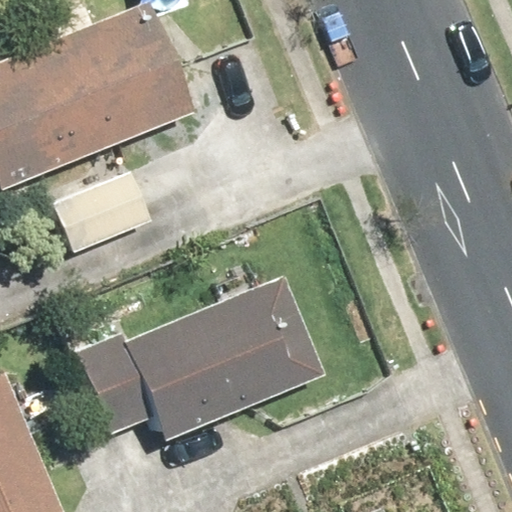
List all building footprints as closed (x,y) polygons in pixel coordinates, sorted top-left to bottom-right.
[(0,185),(180,111),(133,0),(132,0),(0,55),(0,185)] [(113,166),(33,199),(57,258),(137,225),(113,166)] [(143,415),(153,441),(310,378),(267,273),(60,357),(92,435),(143,415)] [(46,511),(0,395),(0,511),(46,511)] [(384,511),(379,497),(341,511),(384,511)]
